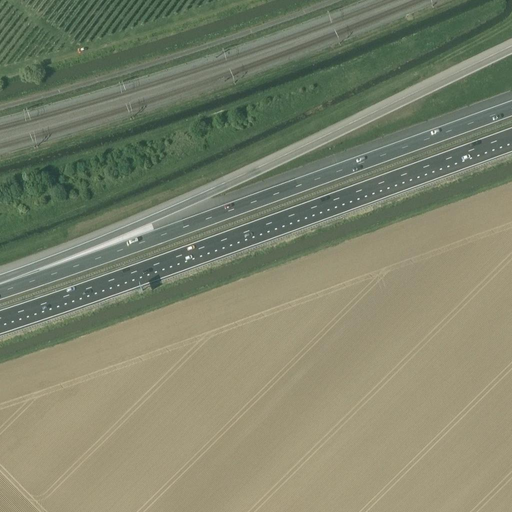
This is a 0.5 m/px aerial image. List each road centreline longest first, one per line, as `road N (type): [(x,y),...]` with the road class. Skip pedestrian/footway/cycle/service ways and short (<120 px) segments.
road 1 (motorway): [(511,49),(0,290)]
road 2 (motorway): [(511,107),(0,291)]
road 3 (motorway): [(0,318),(511,135)]
